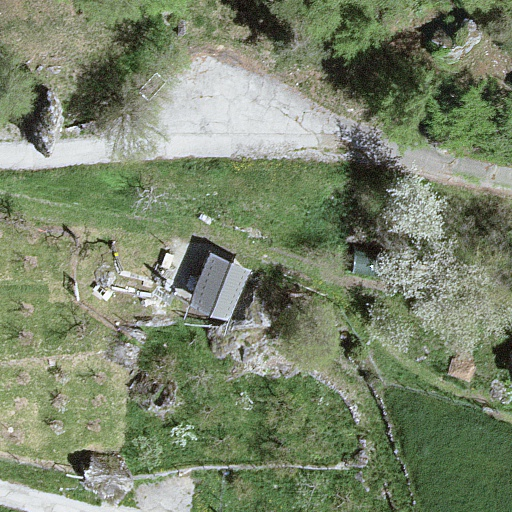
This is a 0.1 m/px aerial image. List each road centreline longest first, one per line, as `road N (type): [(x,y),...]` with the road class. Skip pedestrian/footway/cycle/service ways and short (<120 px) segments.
road 1 (residential): [(0,154),(318,143),(511,177)]
road 2 (track): [(0,199),(154,229)]
